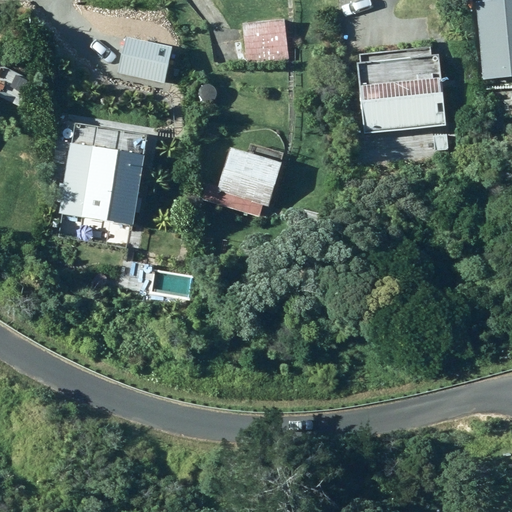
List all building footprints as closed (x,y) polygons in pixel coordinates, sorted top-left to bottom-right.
[(511,0),(502,0),(477,2),(482,79),(511,76),(511,0)] [(243,22),(245,62),(284,59),(282,20),(243,22)] [(113,75),(162,85),(170,48),(121,38),(113,75)] [(363,131),(445,122),(437,50),(355,59),(363,131)] [(198,200),(258,218),(262,205),(266,206),(278,163),(228,148),(216,188),(203,184),(198,200)] [(53,211),(126,232),(145,165),(92,150),(85,173),(65,167),(53,211)] [(328,214),(294,208),(289,240),(323,246),(328,214)]
